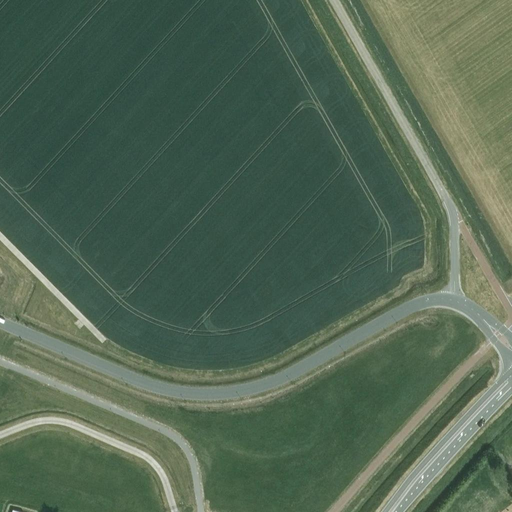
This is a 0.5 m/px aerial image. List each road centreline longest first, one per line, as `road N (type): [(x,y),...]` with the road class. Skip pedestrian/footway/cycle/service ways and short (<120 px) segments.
road 1 (unclassified): [(0,322),(153,387),(206,394),(273,381),(422,302),(453,300)]
road 2 (unclassified): [(453,300),(456,219),(332,0)]
road 3 (secondary): [(391,511),(511,380)]
